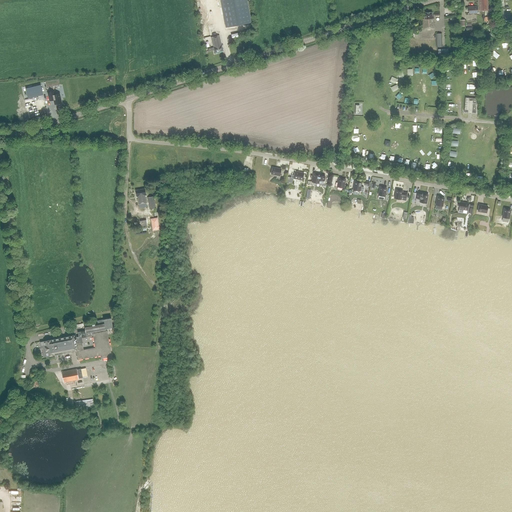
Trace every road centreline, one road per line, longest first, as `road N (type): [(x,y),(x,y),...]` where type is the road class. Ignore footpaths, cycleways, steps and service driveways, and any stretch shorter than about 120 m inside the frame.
road 1 (unclassified): [(129,97),(130,140),(326,161),(511,193)]
road 2 (tertiary): [(129,97),(433,0)]
road 3 (tertiary): [(0,134),(129,97)]
